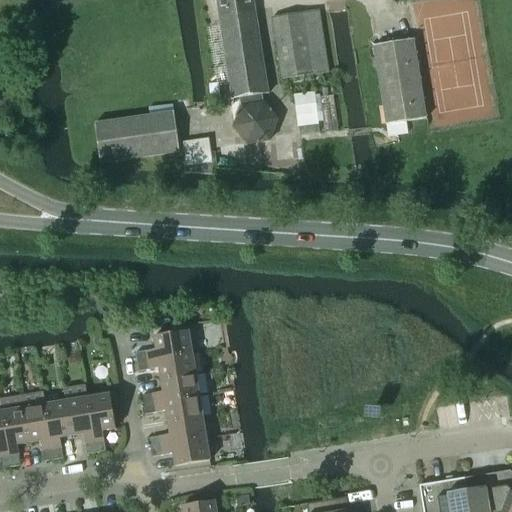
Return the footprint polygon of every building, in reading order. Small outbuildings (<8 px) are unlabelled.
[(215,0),(231,99),(268,94),(253,0),(215,0)] [(279,82),(326,75),(316,12),(270,20),(279,82)] [(385,125),(425,119),(412,40),(373,46),(385,125)] [(318,123),(314,97),(314,94),(293,96),(297,128),(318,125),(318,123)] [(247,146),(270,142),(278,120),(263,101),(241,104),(233,127),(247,146)] [(100,164),(179,153),(173,113),(94,124),(100,164)] [(185,165),(211,161),(208,139),(182,143),(185,165)] [(136,363),(191,354),(187,332),(153,337),(155,350),(135,354),(136,363)] [(160,381),(194,375),(191,354),(136,363),(138,372),(148,371),(158,369),(160,381)] [(143,406),(198,397),(194,375),(160,381),(162,393),(142,396),(143,406)] [(63,390),(65,402),(71,437),(83,435),(86,455),(95,454),(86,399),(84,387),(63,390)] [(42,394),(20,397),(22,409),(28,444),(40,442),(43,462),(53,461),(44,406),(42,394)] [(109,395),(86,399),(95,454),(105,452),(102,432),(115,430),(109,395)] [(20,397),(0,400),(0,405),(10,468),(20,466),(17,446),(28,444),(22,409),(20,397)] [(165,412),(167,424),(202,418),(198,397),(143,406),(145,415),(165,412)] [(65,402),(44,406),(53,461),(62,459),(59,439),(71,437),(65,402)] [(0,464),(1,469),(10,468),(0,405),(0,464)] [(150,448),(161,446),(205,439),(202,418),(167,424),(169,436),(149,439),(150,448)] [(152,458),(163,456),(172,454),(174,467),(209,462),(205,439),(161,446),(150,448),(152,458)] [(469,511),(499,511),(509,471),(464,479),(469,511)] [(499,511),(511,511),(511,473),(509,471),(499,511)] [(422,511),(469,511),(464,479),(419,486),(422,511)] [(235,498),(236,507),(249,505),(247,496),(235,498)] [(306,505),(307,511),(351,511),(351,510),(348,510),(346,498),(306,505)] [(215,511),(214,502),(181,507),(181,511),(215,511)]
